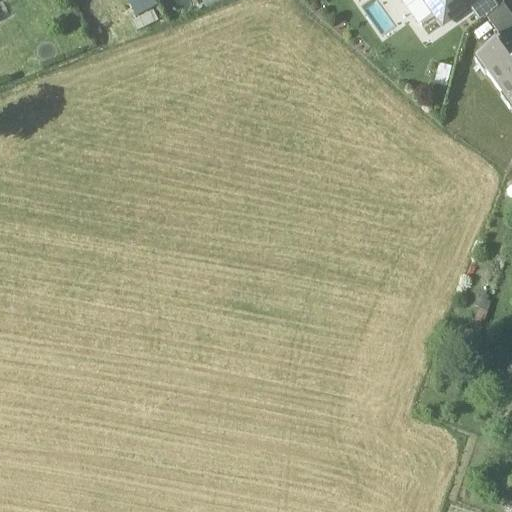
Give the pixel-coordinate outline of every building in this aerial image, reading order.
[(423,0),(402,0),(422,28),(436,18),(423,0)] [(423,0),(436,18),(443,28),(469,9),(481,0),(423,0)] [(499,10),(490,0),(481,0),(469,9),(483,25),(488,21),(499,10)] [(511,31),(511,17),(503,6),(499,10),(488,21),(501,40),(511,31)] [(511,38),(477,64),(486,76),(511,110),(511,38)]
